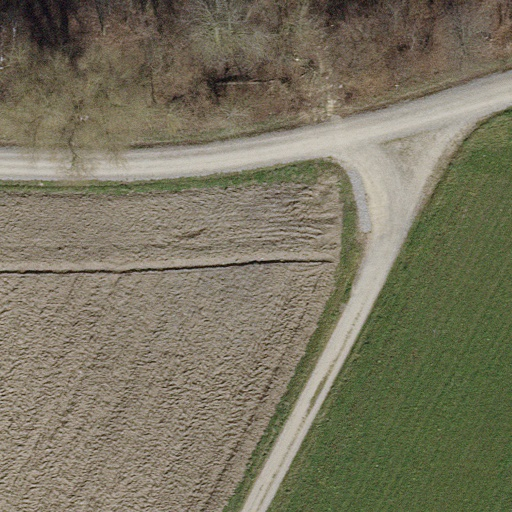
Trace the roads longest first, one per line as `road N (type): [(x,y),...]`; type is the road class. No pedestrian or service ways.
road 1 (track): [(0,162),(110,168),(392,134),(511,90)]
road 2 (track): [(255,511),(359,315),(396,222),(392,134)]
